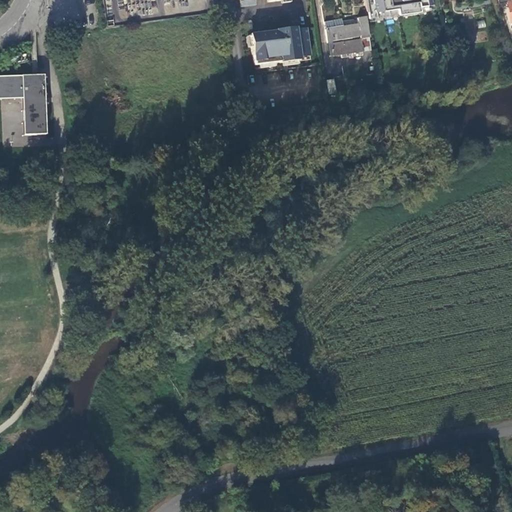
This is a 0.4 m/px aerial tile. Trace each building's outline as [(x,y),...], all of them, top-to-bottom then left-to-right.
[(432,11),(430,0),(364,0),(367,20),(432,11)] [(511,0),(497,0),(498,3),(507,2),(510,20),(511,19),(511,0)] [(341,18),(324,21),(329,56),(342,53),(342,57),(348,56),(347,53),(366,50),(364,38),(368,37),(365,17),(356,18),(357,24),(342,26),(341,18)] [(310,56),(306,28),(295,29),(295,27),(275,30),(275,31),(249,34),(252,55),(254,65),(279,62),(279,63),(299,60),(299,57),(310,56)] [(25,54),(14,56),(16,65),(26,62),(25,54)] [(0,74),(0,98),(23,98),(24,135),(47,134),(46,74),(0,74)] [(333,79),(326,80),(329,93),(336,92),(333,79)] [(264,384),(275,379),(272,370),(270,370),(269,366),(259,370),(261,374),(260,374),(264,384)]
